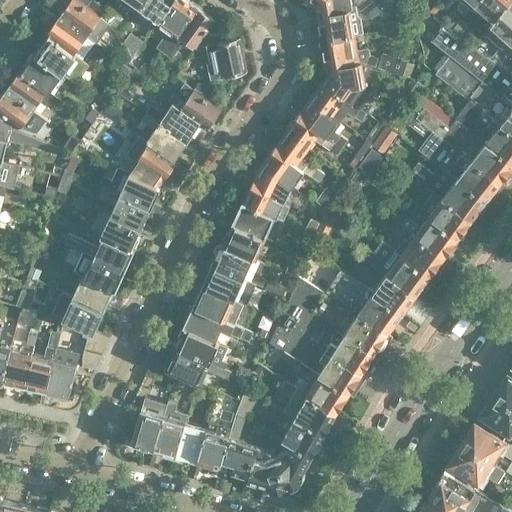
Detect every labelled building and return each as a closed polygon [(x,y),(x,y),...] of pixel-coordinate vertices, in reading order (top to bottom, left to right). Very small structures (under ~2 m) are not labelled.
[(70,0),(59,15),(87,35),(96,41),(104,31),(110,21),(102,15),(99,13),(87,4),(80,0),(70,0)] [(106,7),(95,0),(93,0),(89,6),(101,14),(106,7)] [(125,0),(138,9),(144,0),(125,0)] [(144,0),(138,9),(157,22),(172,0),(144,0)] [(169,29),(157,46),(164,51),(184,23),(182,22),(188,15),(192,13),(197,7),(187,0),(172,0),(158,20),(169,29)] [(314,0),(312,3),(316,6),(317,15),(351,10),(362,0),(314,0)] [(362,0),(351,10),(317,15),(321,40),(355,34),(361,33),(359,19),(372,16),(393,0),(392,0),(362,0)] [(463,0),(474,9),(478,4),(481,0),(463,0)] [(488,25),(474,43),(483,50),(492,58),(493,58),(493,57),(511,35),(511,0),(510,0),(507,5),(506,4),(494,19),(488,25)] [(481,0),(478,4),(494,19),(506,4),(507,5),(510,0),(481,0)] [(184,23),(164,51),(171,56),(184,39),(195,47),(205,34),(205,33),(214,19),(197,7),(192,13),(188,15),(182,22),(184,23)] [(115,10),(108,19),(117,25),(123,16),(115,10)] [(458,13),(449,24),(455,29),(465,18),(458,13)] [(59,15),(46,33),(74,53),(83,42),(87,35),(59,15)] [(466,19),(457,30),(462,34),(474,19),(470,15),(467,18),(466,19)] [(446,23),(432,40),(436,43),(451,54),(455,58),(511,101),(511,72),(493,58),(492,58),(483,50),(474,44),(450,26),(446,23)] [(144,40),(130,31),(125,40),(132,56),(144,40)] [(48,35),(36,53),(63,73),(76,82),(89,64),(74,53),(46,33),(46,34),(48,35)] [(205,34),(195,47),(196,48),(198,46),(203,46),(205,46),(207,45),(210,61),(207,62),(211,79),(223,76),(246,72),(239,37),(216,42),(205,34)] [(355,34),(321,40),(326,67),(352,63),(360,61),(376,67),(379,59),(375,57),(370,56),(369,48),(358,49),(355,34)] [(511,35),(493,57),(509,69),(511,66),(511,35)] [(124,51),(119,57),(126,62),(131,56),(124,51)] [(21,70),(20,71),(47,90),(49,92),(63,73),(36,53),(23,71),(21,70)] [(387,54),(381,68),(403,75),(408,61),(387,54)] [(451,54),(436,73),(469,99),(501,122),(511,130),(511,101),(455,58),(451,54)] [(138,68),(146,74),(152,66),(144,60),(138,68)] [(327,74),(322,81),(351,102),(358,107),(384,71),(379,68),(376,67),(360,61),(352,63),(326,67),(327,74)] [(140,79),(144,73),(133,66),(129,72),(140,79)] [(20,71),(6,90),(12,94),(18,94),(25,99),(24,101),(34,108),(50,119),(50,120),(55,113),(39,101),(40,100),(47,90),(20,71)] [(129,73),(117,90),(130,100),(134,95),(128,90),(136,78),(129,73)] [(118,86),(111,80),(99,98),(106,103),(118,86)] [(322,81),(309,98),(341,121),(348,111),(361,121),(367,113),(351,102),(322,81)] [(173,92),(169,99),(173,102),(181,107),(209,126),(221,108),(209,100),(194,89),(184,82),(176,94),(173,92)] [(6,90),(0,98),(0,119),(11,127),(14,123),(20,128),(21,126),(23,128),(25,129),(27,130),(30,131),(32,132),(35,133),(37,133),(40,133),(50,119),(34,108),(24,101),(25,99),(18,94),(12,94),(6,90)] [(411,94),(402,106),(500,182),(507,173),(511,173),(511,171),(511,160),(456,117),(450,124),(411,94)] [(309,98),(297,115),(343,148),(348,140),(335,131),(341,121),(309,98)] [(456,117),(511,160),(511,130),(501,122),(469,99),(456,117)] [(146,111),(160,121),(188,140),(200,122),(208,127),(209,126),(173,102),(165,113),(151,104),(146,111)] [(112,106),(108,112),(121,121),(125,115),(112,106)] [(402,106),(397,113),(408,122),(427,136),(418,148),(445,169),(486,200),(487,198),(491,198),(495,193),(494,189),(500,182),(402,106)] [(85,117),(92,122),(99,113),(92,108),(85,117)] [(154,129),(147,140),(175,159),(188,140),(160,121),(146,111),(141,119),(154,129)] [(297,115),(285,132),(309,149),(316,139),(338,155),(343,148),(297,115)] [(11,127),(0,119),(0,136),(8,139),(13,129),(11,127)] [(366,137),(373,143),(385,127),(386,126),(378,121),(366,137)] [(400,136),(389,128),(376,146),(387,153),(400,136)] [(309,149),(285,132),(273,148),(319,181),(325,174),(303,157),(309,149)] [(138,134),(125,154),(136,161),(130,171),(143,177),(147,169),(164,180),(177,161),(175,159),(147,140),(138,134)] [(0,160),(3,161),(8,139),(0,136),(0,160)] [(372,143),(366,138),(354,154),(361,159),(372,143)] [(319,181),(273,148),(261,165),(292,186),(298,178),(314,188),(319,181)] [(383,155),(373,148),(360,165),(371,172),(383,155)] [(80,159),(72,155),(66,168),(74,171),(80,159)] [(349,165),(354,169),(357,165),(360,160),(355,156),(349,165)] [(0,160),(0,183),(7,185),(13,187),(18,165),(3,161),(0,160)] [(59,163),(56,173),(63,175),(66,165),(59,163)] [(418,163),(411,172),(433,189),(434,190),(442,197),(472,218),(478,210),(482,210),(486,205),(485,201),(486,200),(445,169),(438,178),(418,163)] [(107,176),(104,185),(120,193),(151,207),(160,186),(160,185),(129,170),(118,165),(112,179),(107,176)] [(253,184),(252,184),(285,200),(292,186),(261,165),(253,184)] [(357,169),(350,179),(358,185),(365,175),(357,169)] [(69,171),(60,189),(69,193),(78,175),(69,171)] [(0,194),(3,195),(3,193),(14,196),(15,195),(18,196),(22,194),(23,189),(13,187),(7,185),(0,183),(0,194)] [(252,184),(244,202),(270,214),(273,216),(274,216),(283,221),(291,203),(285,200),(252,184)] [(337,193),(326,185),(317,198),(326,206),(337,193)] [(433,189),(418,209),(428,216),(457,238),(458,236),(462,235),(466,230),(466,227),(472,218),(442,197),(434,190),(433,189)] [(120,193),(111,213),(141,227),(151,207),(120,193)] [(74,196),(70,204),(83,210),(87,202),(74,196)] [(244,202),(234,223),(263,237),(273,216),(270,214),(244,202)] [(101,234),(104,235),(134,249),(136,247),(135,247),(139,238),(137,237),(141,227),(111,213),(101,234)] [(318,228),(328,234),(335,219),(325,214),(322,220),(318,228)] [(400,225),(414,234),(444,256),(450,248),(454,247),(458,242),(457,238),(428,216),(421,226),(407,216),(400,225)] [(311,217),(305,229),(314,234),(320,221),(311,217)] [(222,240),(222,242),(250,255),(253,257),(263,237),(234,223),(229,233),(227,232),(223,240),(222,240)] [(25,237),(39,240),(41,233),(27,230),(25,237)] [(304,231),(295,252),(300,254),(307,257),(316,237),(313,235),(309,233),(304,231)] [(68,233),(64,242),(83,250),(88,253),(94,256),(125,270),(134,249),(104,235),(98,247),(68,233)] [(405,237),(395,250),(400,253),(417,266),(430,275),(431,274),(434,273),(438,268),(437,265),(444,256),(414,234),(410,241),(405,237)] [(369,248),(364,257),(368,259),(375,264),(381,268),(387,272),(416,294),(422,286),(426,285),(429,280),(429,276),(430,275),(417,266),(400,253),(395,250),(383,240),(374,252),(369,248)] [(51,245),(42,241),(36,253),(45,258),(51,245)] [(216,254),(212,263),(244,278),(244,277),(255,283),(261,285),(287,297),(290,289),(259,275),(265,262),(255,258),(253,257),(250,255),(222,242),(220,245),(217,246),(215,251),(216,254)] [(83,250),(73,271),(82,275),(116,290),(125,270),(94,256),(88,253),(83,250)] [(295,252),(287,269),(292,271),(295,273),(299,275),(307,257),(300,254),(295,252)] [(376,274),(366,287),(380,296),(402,313),(403,312),(407,311),(410,307),(410,303),(416,294),(387,272),(381,268),(375,264),(361,255),(357,261),(376,274)] [(212,263),(203,284),(242,302),(246,303),(255,283),(244,277),(244,278),(212,263)] [(28,275),(36,278),(40,269),(32,265),(28,275)] [(340,270),(325,291),(329,294),(357,312),(388,332),(388,331),(394,323),(398,323),(401,318),(401,314),(402,313),(380,296),(366,287),(344,273),(340,270)] [(82,275),(73,295),(104,309),(108,300),(110,301),(114,292),(115,292),(116,290),(82,275)] [(299,275),(290,297),(294,300),(374,352),(375,352),(376,350),(380,349),(383,344),(382,340),(388,332),(357,312),(329,294),(325,291),(304,277),(299,275)] [(203,284),(193,304),(233,323),(242,302),(203,284)] [(62,290),(52,312),(63,317),(64,317),(74,321),(86,327),(94,330),(104,309),(73,295),(62,290)] [(22,291),(16,305),(19,305),(29,308),(34,296),(22,291)] [(290,297),(280,319),(284,322),(362,373),(368,363),(372,362),(375,357),(374,353),(374,352),(294,300),(290,297)] [(185,316),(183,320),(185,323),(184,325),(216,340),(221,329),(242,338),(248,341),(252,332),(246,329),(233,323),(193,304),(189,314),(185,316)] [(64,317),(61,329),(66,330),(72,326),(74,321),(64,317)] [(280,319),(270,342),(274,344),(319,372),(318,373),(349,393),(349,391),(350,390),(354,390),(357,384),(356,381),(361,373),(362,373),(284,322),(280,319)] [(181,337),(177,347),(210,362),(223,369),(227,361),(222,359),(228,345),(220,341),(216,340),(184,325),(182,328),(183,328),(179,336),(181,337)] [(0,383),(1,383),(10,344),(0,341),(0,331),(1,327),(0,326),(0,383)] [(85,349),(90,350),(102,353),(110,337),(94,330),(86,327),(83,335),(88,337),(85,349)] [(51,329),(47,345),(57,347),(61,332),(51,329)] [(34,347),(36,334),(29,333),(26,345),(34,347)] [(10,344),(1,383),(5,384),(14,386),(14,383),(24,386),(32,352),(11,346),(11,344),(10,344)] [(32,352),(24,386),(45,391),(53,359),(54,359),(54,358),(57,347),(47,345),(46,344),(43,357),(32,354),(33,352),(32,352)] [(53,359),(45,391),(62,395),(62,394),(67,395),(69,393),(70,389),(71,389),(75,369),(76,363),(78,352),(57,347),(54,358),(54,359),(53,359)] [(177,347),(167,367),(179,373),(201,383),(207,369),(219,375),(227,379),(230,372),(223,369),(210,362),(177,347)] [(102,353),(90,350),(85,349),(83,356),(83,365),(95,368),(102,353)] [(161,366),(153,363),(148,373),(156,377),(161,366)] [(302,390),(306,392),(336,412),(342,403),(345,403),(349,397),(348,394),(349,393),(318,373),(311,384),(307,382),(302,390)] [(487,404),(480,414),(511,434),(511,376),(508,374),(501,384),(500,383),(495,387),(493,393),(494,393),(494,395),(493,395),(492,394),(487,398),(486,403),(487,404)] [(299,376),(294,385),(299,388),(302,390),(307,382),(299,376)] [(297,388),(284,410),(295,416),(294,418),(323,435),(325,431),(330,430),(333,425),(331,421),(336,412),(306,392),(302,390),(297,388)] [(262,399),(248,392),(240,413),(249,419),(262,399)] [(135,436),(134,440),(135,442),(139,443),(138,444),(155,449),(164,416),(168,403),(145,397),(142,409),(134,435),(135,436)] [(164,416),(155,449),(162,451),(162,452),(175,456),(185,422),(188,413),(175,410),(177,402),(169,400),(168,403),(164,416)] [(202,421),(208,422),(211,413),(205,411),(202,421)] [(229,436),(223,458),(234,462),(232,471),(238,473),(238,476),(248,479),(256,457),(259,445),(241,440),(248,420),(239,414),(232,437),(229,436)] [(294,418),(283,438),(312,455),(313,453),(318,452),(321,446),(319,442),(323,435),(294,418)] [(207,428),(197,461),(213,466),(214,465),(217,466),(220,464),(221,461),(222,461),(223,458),(229,436),(231,427),(209,421),(207,428)] [(185,422),(175,456),(189,460),(190,459),(197,461),(207,428),(185,422)] [(462,442),(461,444),(493,464),(500,451),(511,457),(511,456),(511,445),(510,444),(475,422),(468,433),(467,432),(462,435),(461,441),(462,442)] [(287,449),(275,455),(289,493),(297,489),(307,474),(302,471),(312,455),(283,438),(290,444),(287,449)] [(455,453),(448,463),(483,486),(489,476),(497,481),(503,470),(493,464),(461,444),(459,443),(455,447),(453,452),(455,453)] [(256,457),(248,479),(248,480),(267,486),(266,490),(284,495),(289,493),(275,455),(264,460),(256,457)] [(511,457),(503,470),(511,476),(511,457)] [(444,469),(437,481),(440,483),(436,490),(432,491),(427,500),(447,511),(511,511),(511,508),(508,506),(444,469)] [(447,511),(427,500),(425,503),(423,502),(419,509),(421,511),(420,511),(447,511)] [(24,511),(26,506),(4,501),(1,511),(24,511)]
